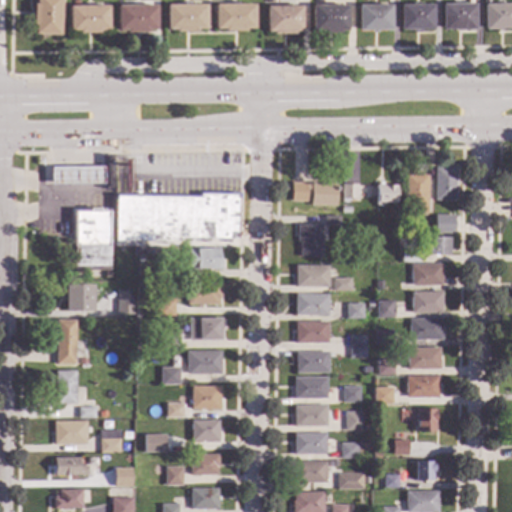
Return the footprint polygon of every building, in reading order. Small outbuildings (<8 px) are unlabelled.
[(59,0),(59,35),(33,34),(33,24),(31,24),(32,4),(34,4),(34,0),(59,0)] [(511,29),(483,29),(482,4),(511,3),(511,29)] [(253,29),(244,29),(244,32),(223,32),(223,29),(214,29),(213,4),(253,4),(253,29)] [(390,30),(357,31),(357,5),(390,4),(390,30)] [(431,29),(399,30),(399,4),(431,4),(431,29)] [(474,29),(441,30),(440,4),(473,4),(474,29)] [(155,30),(146,30),(146,33),(125,33),(125,30),(116,30),(115,5),(155,5),(155,30)] [(204,29),(195,29),(195,32),(175,32),(175,29),(165,29),(165,5),(204,5),(204,29)] [(300,31),(293,31),(293,34),(272,34),(272,32),(265,32),(264,6),(300,5),(300,31)] [(346,31),(339,31),(339,33),(317,33),(317,31),(310,31),(310,5),(346,5),(346,31)] [(107,30),(97,30),(97,33),(77,33),(77,31),(68,31),(67,6),(107,6),(107,30)] [(103,183),(51,184),(51,167),(103,167),(103,183)] [(455,169),(454,201),(433,201),(433,168),(455,169)] [(427,176),(426,215),(419,215),(419,205),(404,205),(405,175),(427,176)] [(335,207),(309,206),(309,196),(305,196),(305,202),(290,202),(290,184),(335,184),(335,207)] [(356,199),(340,199),(340,184),(356,185),(356,199)] [(396,204),(383,203),(383,206),(375,205),(376,185),(396,185),(396,204)] [(237,239),(175,239),(175,241),(114,241),(114,197),(198,198),(198,195),(237,195),(237,239)] [(108,270),(73,270),(73,211),(108,211),(108,270)] [(339,226),(323,226),(323,217),(339,217),(339,226)] [(453,222),(452,233),(435,233),(435,221),(453,222)] [(320,258),(298,258),(298,243),(296,243),(296,226),(320,226),(320,258)] [(448,237),(448,256),(426,256),(426,237),(448,237)] [(417,263),(400,263),(400,245),(418,245),(417,263)] [(218,258),(220,258),(220,271),(187,270),(188,248),(218,248),(218,258)] [(441,285),(410,286),(409,265),(440,265),(441,285)] [(326,288),(294,287),(294,266),(326,267),(326,288)] [(349,291),(331,291),(331,280),(349,280),(349,291)] [(219,299),(217,299),(217,306),(185,306),(186,283),(219,284),(219,299)] [(91,312),(64,312),(65,284),(92,285),(91,312)] [(132,315),(116,315),(117,291),(133,292),(132,315)] [(440,313),(408,314),(408,292),(440,292),(440,313)] [(326,317),(293,316),(293,295),(326,296),(326,317)] [(171,318),(156,317),(156,299),(172,300),(171,318)] [(391,319),(375,318),(375,302),(391,303),(391,319)] [(361,320),(345,320),(345,304),(361,304),(361,320)] [(440,340),(408,341),(407,319),(440,318),(440,340)] [(219,341),(188,340),(188,319),(220,319),(219,341)] [(73,365),(55,364),(56,321),(74,321),(73,365)] [(325,344),(294,344),(294,322),(326,322),(325,344)] [(390,347),(373,347),(373,330),(390,331),(390,347)] [(178,349),(161,349),(161,334),(178,334),(178,349)] [(364,346),(347,346),(347,335),(364,335),(364,346)] [(364,358),(347,358),(347,348),(364,348),(364,358)] [(438,370),(405,370),(405,349),(438,348),(438,370)] [(219,375),(185,375),(186,351),(219,351),(219,375)] [(327,374),(294,373),(294,353),(327,354),(327,374)] [(86,365),(78,365),(78,356),(86,356),(86,365)] [(392,376),(375,376),(375,361),(393,361),(392,376)] [(177,386),(158,385),(159,368),(177,368),(177,386)] [(75,404),(53,404),(54,372),(76,373),(75,404)] [(437,398),(404,399),(404,377),(437,376),(437,398)] [(324,400),(292,399),(293,377),(325,378),(324,400)] [(218,411),(189,410),(189,387),(190,387),(218,387),(218,411)] [(358,403),(341,403),(341,388),(358,388),(358,403)] [(390,405),(373,405),(373,388),(390,388),(390,405)] [(181,419),(164,419),(164,405),(181,405),(181,419)] [(93,420),(77,419),(78,407),(80,408),(93,408),(93,420)] [(325,426),(292,426),(292,407),(325,407),(325,426)] [(435,434),(416,434),(415,409),(434,408),(435,434)] [(360,431),(344,431),(344,413),(360,413),(360,431)] [(216,442),(190,442),(190,421),(217,421),(216,442)] [(85,445),(52,444),(53,423),(85,423),(85,445)] [(118,454),(98,453),(98,432),(101,432),(119,432),(118,454)] [(323,456),(292,455),(292,433),(324,434),(323,456)] [(142,453),(163,452),(163,434),(142,435),(142,453)] [(408,455),(390,456),(390,441),(407,441),(408,455)] [(357,459),(338,459),(339,444),(357,444),(357,459)] [(380,459),(371,459),(371,451),(380,451),(380,459)] [(217,468),(215,468),(215,476),(188,475),(188,456),(217,456),(217,468)] [(78,466),(87,467),(87,476),(52,475),(53,459),(78,459),(78,466)] [(434,470),(436,470),(436,474),(433,475),(433,481),(414,482),(414,463),(434,462),(434,470)] [(324,484),(291,483),(291,463),(324,464),(324,484)] [(181,486),(163,486),(163,469),(181,470),(181,486)] [(126,486),(110,486),(111,472),(127,472),(126,486)] [(361,491),(335,490),(336,473),(361,474),(361,491)] [(397,490),(382,490),(382,475),(397,475),(397,490)] [(81,508),(52,508),(52,497),(57,497),(57,490),(81,491),(81,508)] [(216,510),(188,509),(188,490),(216,490),(216,510)] [(437,511),(404,511),(404,492),(437,491),(437,511)] [(322,511),(290,511),(291,502),(292,502),(292,494),(322,494),(322,511)] [(130,511),(110,511),(110,498),(131,498),(130,511)] [(158,511),(175,511),(176,504),(158,503),(158,511)]
